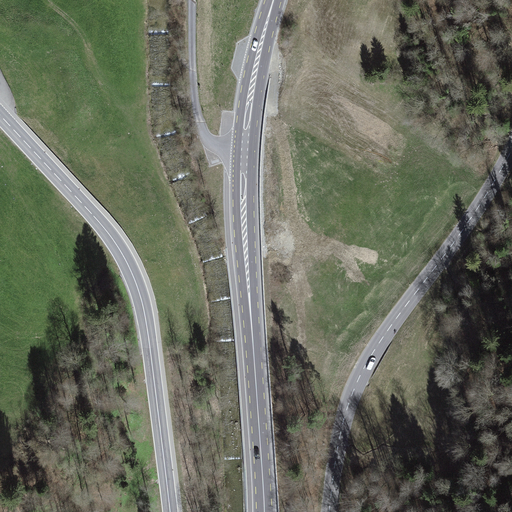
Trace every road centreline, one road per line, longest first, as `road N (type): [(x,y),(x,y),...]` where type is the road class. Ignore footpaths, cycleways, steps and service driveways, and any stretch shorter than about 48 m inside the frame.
road 1 (secondary): [(257,511),(238,163),(244,94),(271,0)]
road 2 (tertiary): [(0,113),(107,230),(134,277),(169,511)]
road 3 (tertiary): [(332,511),(344,422),(360,377),(511,158)]
road 4 (track): [(225,173),(196,104),(193,0)]
